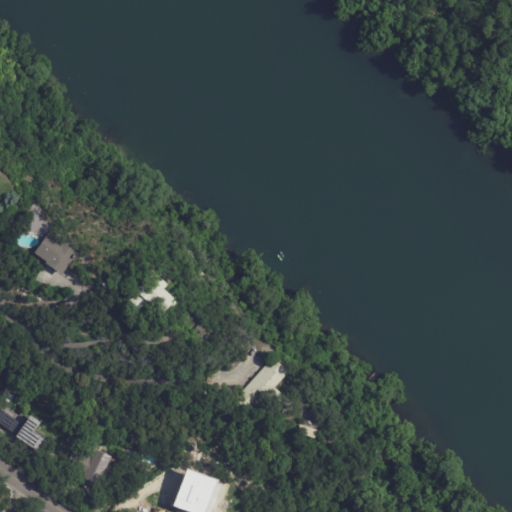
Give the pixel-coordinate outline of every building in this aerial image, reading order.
[(70,266),(62,276),(47,265),(49,263),(36,254),(50,234),(78,254),(70,266)] [(159,311),(154,305),(153,307),(150,305),(147,303),(137,313),(126,303),(137,291),(148,280),(149,280),(155,273),(169,286),(165,291),(175,300),(174,301),(177,304),(173,309),(172,307),(164,315),(159,311)] [(193,329),(197,324),(204,330),(200,335),(193,329)] [(282,365),(292,374),(277,389),(298,409),(289,419),(264,394),(248,411),(236,400),(270,365),(274,370),(281,363),(282,365)] [(0,428),(36,450),(43,439),(33,433),(40,422),(29,416),(24,425),(0,410),(0,428)] [(307,427),(318,431),(316,440),(298,434),(301,426),(307,427)] [(371,431),(387,455),(373,464),(358,440),(371,431)] [(98,460),(101,454),(114,461),(111,467),(113,468),(103,489),(66,471),(77,450),(98,460)]
